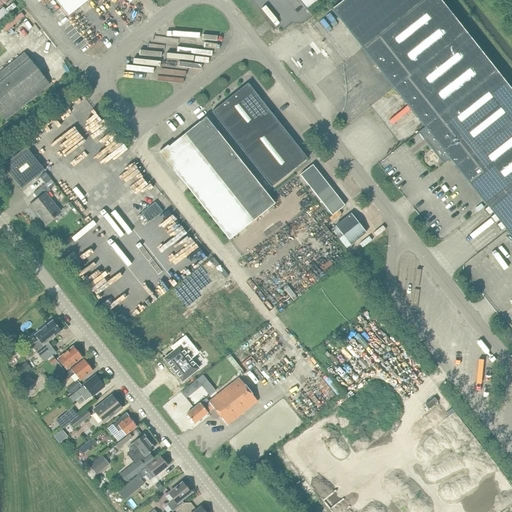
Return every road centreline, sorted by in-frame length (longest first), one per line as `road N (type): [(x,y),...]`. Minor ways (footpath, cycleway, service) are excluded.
road 1 (tertiary): [(228,511),(0,221)]
road 2 (unclassified): [(396,219),(507,357),(499,424)]
road 3 (residential): [(499,424),(390,285),(396,219)]
road 4 (unclassified): [(253,41),(396,219)]
road 5 (unclassified): [(264,308),(151,162),(139,128)]
road 6 (unclassified): [(139,128),(253,41)]
